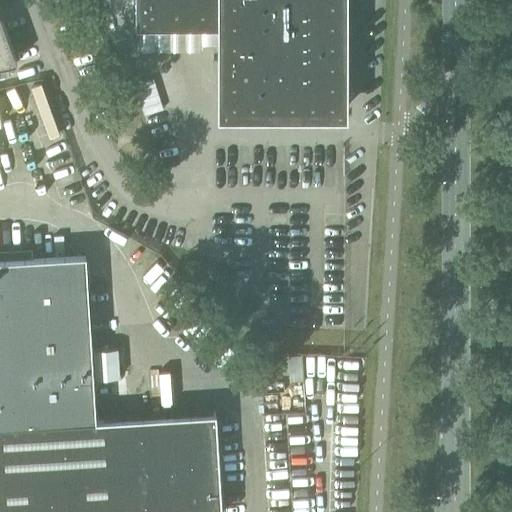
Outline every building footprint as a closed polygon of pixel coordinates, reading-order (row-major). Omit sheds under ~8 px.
[(134,0),(135,30),(221,30),(220,0),(134,0)] [(220,0),(221,30),(221,48),(221,110),(302,110),(302,114),(322,114),(322,110),(344,110),(343,0),(220,0)] [(0,66),(17,63),(0,15),(0,66)] [(0,511),(221,511),(215,412),(96,419),(85,255),(32,258),(31,248),(0,250),(0,511)] [(119,377),(117,348),(92,350),(94,378),(119,377)]
